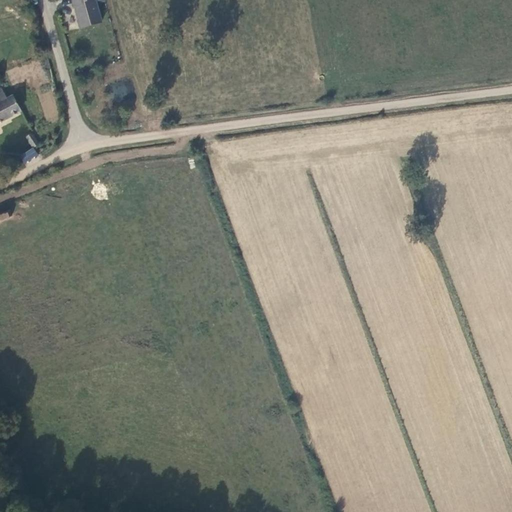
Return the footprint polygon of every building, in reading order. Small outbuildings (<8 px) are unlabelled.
[(93,0),(72,0),(80,25),(99,20),(93,0)] [(0,119),(20,109),(13,94),(5,98),(0,89),(0,119)] [(33,145),(39,141),(23,119),(17,123),(33,145)] [(33,146),(19,156),(25,163),(38,154),(33,146)] [(0,224),(10,221),(8,211),(0,213),(0,224)]
